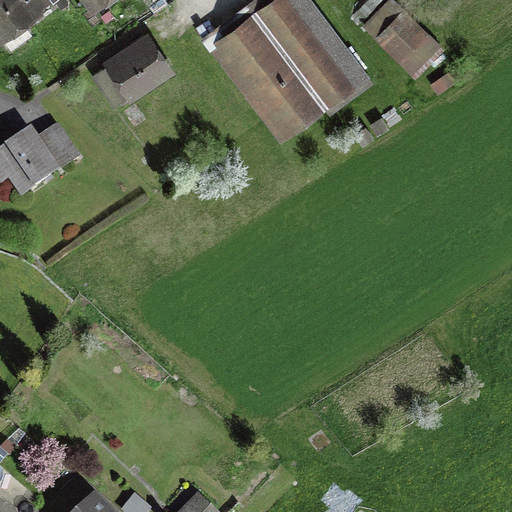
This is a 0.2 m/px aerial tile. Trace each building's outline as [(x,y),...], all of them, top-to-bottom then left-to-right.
[(0,0),(0,33),(9,47),(29,33),(20,21),(44,3),(41,0),(0,0)] [(308,0),(259,0),(205,40),(280,139),(365,76),(308,0)] [(390,0),(365,26),(413,73),(438,47),(390,0)] [(149,39),(93,73),(113,105),(169,71),(149,39)] [(31,133),(0,152),(0,165),(18,193),(74,156),(57,129),(37,142),(31,133)] [(215,511),(199,497),(184,511),(215,511)] [(103,511),(92,499),(77,511),(103,511)]
